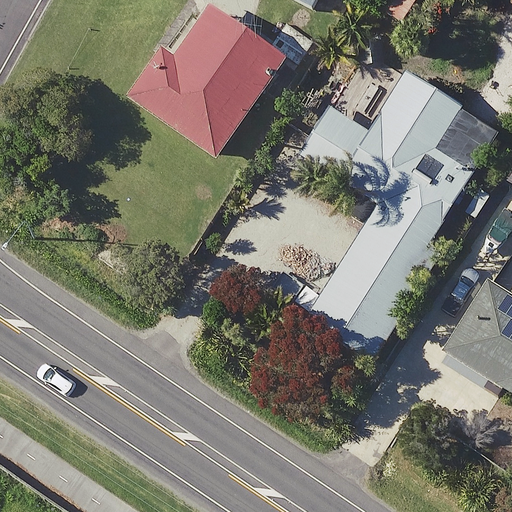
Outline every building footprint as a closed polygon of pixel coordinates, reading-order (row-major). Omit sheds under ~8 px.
[(415,0),(378,0),(375,6),(402,23),(415,0)] [(216,161),(282,67),(292,73),(313,43),(283,22),(264,49),(210,12),(175,62),(162,53),(129,100),(216,161)] [(503,132),(405,75),(369,135),(330,112),(302,160),(366,197),(317,281),(296,318),(370,361),(432,254),(503,132)] [(511,178),(507,186),(465,249),(500,272),(511,252),(511,178)] [(447,354),(489,380),(484,387),(499,397),(504,389),(511,394),(511,300),(490,286),(447,354)]
